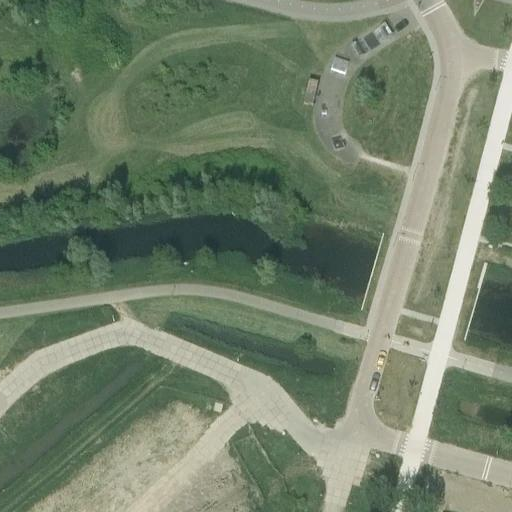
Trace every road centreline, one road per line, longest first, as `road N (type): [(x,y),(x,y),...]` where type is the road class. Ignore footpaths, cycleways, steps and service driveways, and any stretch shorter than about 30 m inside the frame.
road 1 (residential): [(345,467),(314,446),(271,390),(125,333),(38,360),(0,403)]
road 2 (residential): [(426,0),(456,59),(379,339)]
road 3 (residential): [(354,432),(511,476)]
